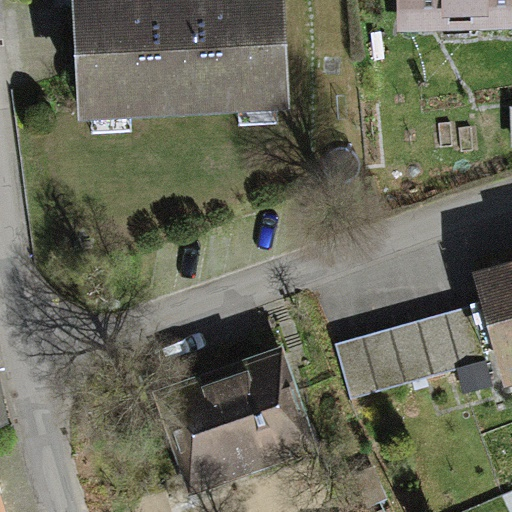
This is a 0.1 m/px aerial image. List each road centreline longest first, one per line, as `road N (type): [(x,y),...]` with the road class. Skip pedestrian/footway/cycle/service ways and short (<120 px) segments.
road 1 (residential): [(25,365),(511,200)]
road 2 (residential): [(60,511),(25,365)]
road 3 (residential): [(25,365),(0,228)]
